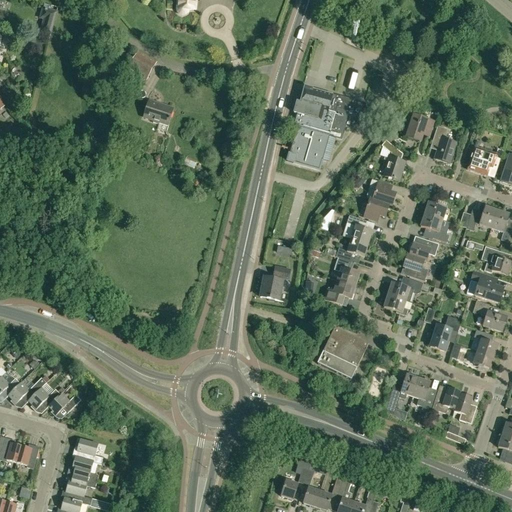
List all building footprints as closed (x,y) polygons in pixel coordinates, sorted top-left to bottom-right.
[(177,0),(177,10),(177,12),(179,15),(182,16),(185,15),(187,13),(188,10),(195,11),(195,0),(177,0)] [(56,13),(43,9),(40,18),(44,20),(41,32),(50,34),(56,13)] [(146,80),(156,63),(138,52),(128,70),(146,80)] [(127,82),(124,89),(136,94),(139,87),(127,82)] [(340,97),(325,93),(325,94),(304,88),(300,104),(297,103),(294,114),(297,115),(293,127),(297,128),(289,155),(289,156),(288,156),(287,162),(293,164),(293,163),(294,164),(294,163),(319,170),(320,166),(321,166),(322,161),(329,163),(336,139),(342,141),(346,126),(345,126),(349,112),(351,113),(355,101),(340,97)] [(149,102),(143,118),(168,126),(173,110),(149,102)] [(429,137),(430,133),(433,123),(413,116),(406,138),(420,143),(422,135),(429,137)] [(437,127),(432,143),(439,146),(434,160),(449,165),(456,144),(445,140),(448,131),(437,127)] [(382,148),(380,155),(384,157),(383,159),(387,160),(382,177),(399,182),(405,163),(401,162),(396,161),(397,159),(401,154),(386,141),(381,147),(382,148)] [(475,148),(467,171),(487,177),(489,171),(496,173),(503,152),(497,150),(496,155),(475,148)] [(511,185),(511,158),(509,157),(501,182),(511,185)] [(388,206),(391,207),(395,195),(390,193),(392,187),(379,182),(373,201),(388,206)] [(373,201),(370,200),(364,218),(377,223),(379,217),(384,218),(388,206),(373,201)] [(424,216),(442,221),(446,209),(428,203),(424,216)] [(491,230),(497,212),(485,208),(481,219),(470,216),(466,229),(466,230),(473,232),(475,225),(491,230)] [(497,212),(491,230),(503,234),(501,241),(508,243),(511,230),(511,229),(506,227),(509,216),(497,212)] [(466,229),(470,216),(463,214),(459,227),(466,229)] [(362,221),(349,217),(345,215),(343,223),(347,225),(346,228),(354,231),(351,240),(368,246),(372,233),(360,229),(362,221)] [(438,234),(442,221),(424,216),(420,228),(434,232),(432,239),(446,244),(448,237),(438,234)] [(364,259),(368,246),(351,240),(348,249),(339,247),(338,253),(326,249),(324,254),(338,259),(349,263),(351,255),(364,259)] [(410,252),(409,257),(424,262),(426,263),(428,255),(435,258),(438,246),(421,240),(419,247),(413,245),(412,245),(411,245),(408,251),(410,252)] [(481,251),(483,246),(467,241),(465,249),(473,251),(474,249),(481,251)] [(285,254),(287,248),(278,246),(277,253),(285,254)] [(491,274),(492,272),(507,277),(511,264),(500,260),(502,253),(485,248),(481,261),(487,263),(485,272),(491,274)] [(409,257),(407,256),(403,268),(409,270),(407,277),(424,283),(428,271),(422,269),(424,262),(409,257)] [(351,263),(349,263),(338,259),(334,271),(340,273),(337,282),(354,288),(358,275),(348,272),(351,263)] [(97,280),(102,279),(98,267),(93,269),(97,280)] [(274,302),(274,301),(279,302),(283,279),(288,280),(290,271),(275,268),(273,277),(275,277),(275,281),(264,279),(260,298),(269,300),(268,301),(274,302)] [(466,295),(474,297),(498,305),(503,290),(495,287),(498,279),(474,272),(466,295)] [(387,296),(409,303),(412,294),(417,295),(419,294),(420,291),(424,292),(427,286),(408,280),(406,289),(391,284),(387,296)] [(350,300),(354,288),(337,282),(335,291),(328,289),(324,301),(337,305),(340,297),(350,300)] [(409,304),(409,303),(387,296),(384,308),(396,312),(396,314),(406,317),(408,311),(403,309),(405,303),(409,304)] [(476,302),(472,313),(486,318),(483,327),(502,333),(506,319),(487,313),(489,306),(476,302)] [(435,312),(428,309),(424,323),(431,325),(435,312)] [(437,327),(430,348),(444,352),(451,332),(457,334),(461,322),(448,318),(444,329),(437,327)] [(351,381),(357,369),(368,345),(334,329),(317,365),(351,381)] [(477,352),(494,358),(498,346),(491,344),(493,337),(476,331),(474,338),(480,341),(477,352)] [(454,345),(449,358),(457,361),(461,347),(454,345)] [(490,370),(494,358),(477,352),(473,364),(490,370)] [(418,380),(415,379),(415,377),(415,376),(409,374),(407,374),(407,376),(406,376),(401,390),(393,387),(385,412),(394,415),(399,398),(405,400),(406,396),(412,398),(418,380)] [(20,385),(15,380),(9,386),(1,378),(0,379),(0,395),(2,394),(7,399),(8,397),(20,385)] [(46,384),(41,379),(29,391),(21,383),(20,385),(8,397),(16,405),(22,399),(27,404),(28,403),(28,402),(43,388),(46,384)] [(431,410),(435,401),(426,398),(430,384),(418,380),(412,398),(418,400),(416,406),(422,408),(421,412),(430,415),(431,410)] [(60,396),(55,391),(54,392),(51,396),(43,388),(28,402),(28,403),(36,411),(42,405),(47,410),(49,408),(48,408),(60,396)] [(459,395),(460,396),(460,394),(448,390),(446,396),(437,393),(435,401),(431,410),(445,415),(447,409),(454,411),(459,395)] [(48,408),(49,408),(56,416),(62,410),(67,415),(81,402),(76,396),(69,402),(62,394),(60,396),(48,408)] [(471,399),(460,396),(459,395),(454,411),(453,413),(461,415),(459,421),(471,425),(476,408),(469,406),(471,399)] [(502,436),(511,439),(511,426),(506,424),(502,436)] [(447,433),(445,439),(463,446),(466,441),(447,433)] [(511,439),(502,436),(498,449),(508,452),(505,463),(511,466),(511,439)] [(16,464),(20,447),(14,445),(15,442),(4,439),(0,455),(0,461),(5,463),(6,461),(16,464)] [(93,463),(101,466),(103,459),(95,457),(98,446),(80,441),(77,452),(74,451),(72,458),(75,459),(75,458),(93,463)] [(20,447),(16,464),(26,467),(25,468),(32,470),(38,448),(28,445),(27,449),(20,447)] [(90,474),(93,463),(75,458),(75,459),(73,469),(69,468),(67,475),(97,483),(98,476),(90,474)] [(304,485),(308,471),(302,469),(298,483),(304,485)] [(308,471),(304,485),(309,487),(314,473),(308,471)] [(95,489),(97,483),(67,475),(65,481),(69,482),(66,493),(84,498),(87,487),(95,489)] [(350,511),(354,504),(348,502),(350,496),(349,494),(348,493),(351,484),(350,484),(351,480),(343,477),(342,482),(337,496),(342,498),(337,511),(350,511)] [(337,496),(342,482),(336,480),(332,494),(337,496)] [(286,481),(280,497),(293,501),(298,485),(286,481)] [(24,489),(22,498),(29,500),(32,491),(24,489)] [(315,508),(320,493),(308,489),(303,505),(315,508)] [(372,502),(373,502),(376,493),(370,491),(365,505),(371,507),(372,502)] [(66,493),(62,492),(61,499),(64,500),(61,510),(61,511),(66,511),(79,511),(82,505),(90,507),(92,500),(84,498),(66,493)] [(320,493),(315,508),(325,511),(326,511),(332,496),(320,493)] [(409,507),(410,501),(401,498),(399,503),(409,507)] [(110,505),(92,500),(90,507),(108,511),(109,511),(111,505),(110,505)] [(375,511),(378,504),(373,502),(372,502),(371,507),(369,511),(375,511)] [(6,503),(3,511),(21,511),(24,506),(17,504),(16,506),(6,503)]
